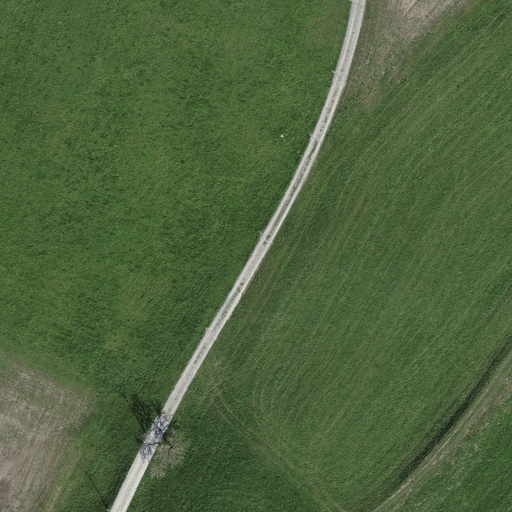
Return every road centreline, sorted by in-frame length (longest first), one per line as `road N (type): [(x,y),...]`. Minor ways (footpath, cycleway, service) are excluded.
road 1 (track): [(122,511),(303,174),(358,0)]
road 2 (track): [(376,511),(417,482),(511,361)]
